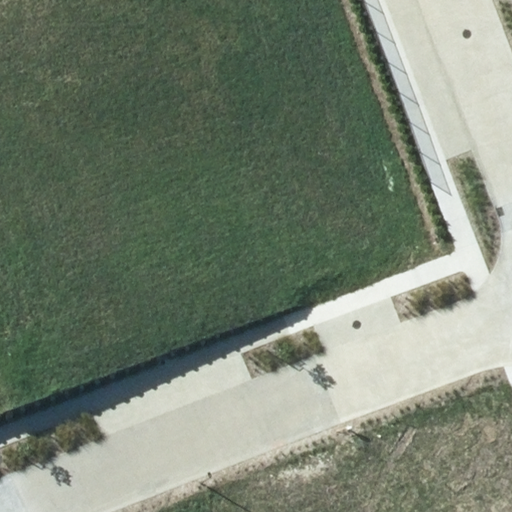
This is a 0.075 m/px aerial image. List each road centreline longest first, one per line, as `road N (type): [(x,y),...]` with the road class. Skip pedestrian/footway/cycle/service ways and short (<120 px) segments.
road 1 (residential): [(511,316),(0,505)]
road 2 (residential): [(457,0),(511,150)]
